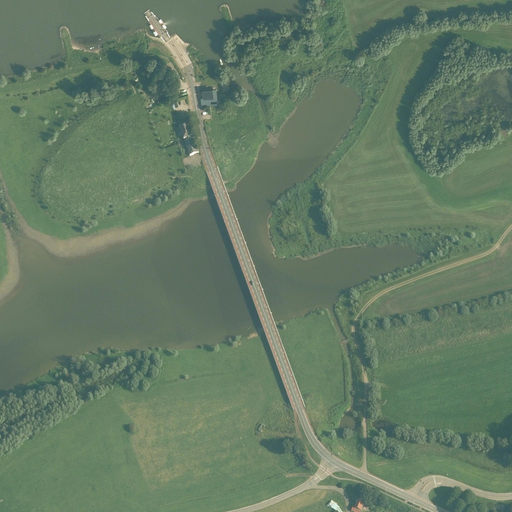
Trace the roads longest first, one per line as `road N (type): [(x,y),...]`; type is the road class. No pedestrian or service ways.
road 1 (secondary): [(334,460),(302,417),(204,150),(183,62),(164,31)]
road 2 (track): [(366,378),(353,331),(374,297),(487,255),(511,225)]
road 3 (track): [(331,345),(511,306)]
